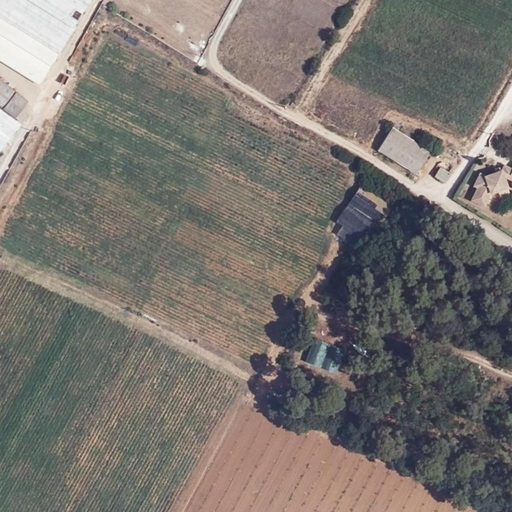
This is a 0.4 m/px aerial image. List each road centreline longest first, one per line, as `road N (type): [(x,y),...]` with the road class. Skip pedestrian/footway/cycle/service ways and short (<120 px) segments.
road 1 (residential): [(444,205),(232,80),(213,58),(240,0)]
road 2 (unclassified): [(0,179),(98,0)]
road 3 (residential): [(444,205),(511,95)]
